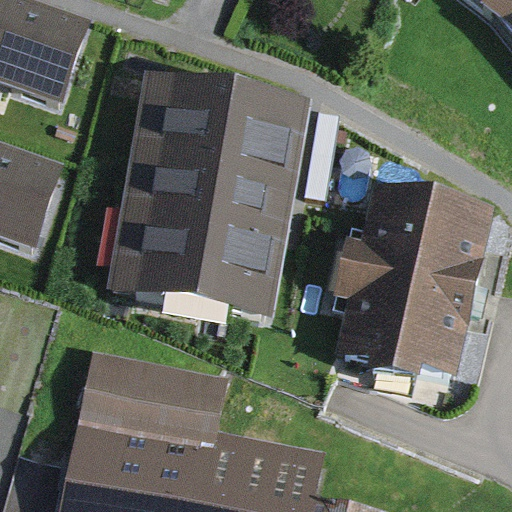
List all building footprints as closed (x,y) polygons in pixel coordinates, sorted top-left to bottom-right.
[(491,55),(511,71),(511,0),(458,0),(447,14),(495,50),(491,55)] [(92,32),(0,1),(0,98),(62,120),(92,32)] [(272,328),(311,116),(149,86),(109,299),(272,328)] [(63,180),(0,157),(0,247),(34,260),(63,180)] [(378,203),(345,370),(462,393),(495,225),(378,203)] [(94,359),(63,511),(318,511),(328,462),(221,441),(232,386),(94,359)]
